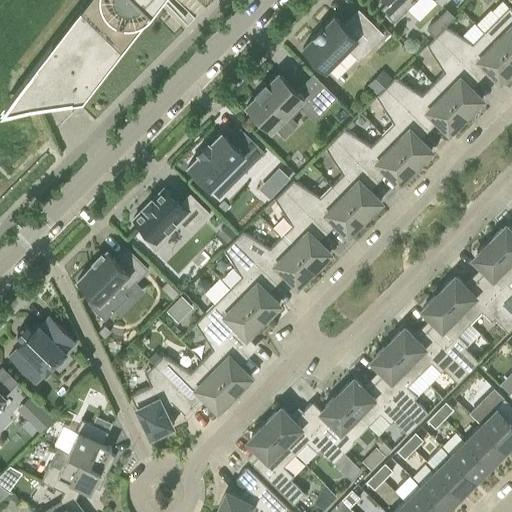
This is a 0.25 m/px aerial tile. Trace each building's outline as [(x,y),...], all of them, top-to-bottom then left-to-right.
[(84,0),(24,77),(36,101),(83,95),(157,0),(84,0)] [(385,0),(387,2),(381,8),(395,21),(415,0),(385,0)] [(511,7),(509,5),(484,32),(511,59),(511,7)] [(427,28),(435,35),(455,15),(448,7),(427,28)] [(315,36),(304,47),(327,69),(348,48),(359,58),(385,32),(359,8),(344,23),(335,15),(324,26),(323,25),(313,34),(315,36)] [(511,69),(511,59),(484,32),(472,43),(445,26),(436,35),(477,75),(485,67),(500,81),(511,69)] [(477,75),(436,35),(427,44),(444,71),(433,83),(466,115),(483,98),(468,84),(477,75)] [(385,86),(393,79),(383,69),(368,84),(377,94),(385,86)] [(258,94),(247,106),(271,130),(303,97),(279,73),(268,84),(265,82),(256,92),(258,94)] [(337,97),(318,77),(305,90),(312,97),(306,102),(319,115),(337,97)] [(466,115),(433,83),(422,94),(395,77),(393,79),(385,86),(426,126),(435,118),(449,132),(466,115)] [(426,126),(385,86),(377,94),(376,96),(393,122),(382,134),(415,166),(432,150),(418,135),(426,126)] [(210,143),(207,141),(197,151),(200,154),(188,166),(212,189),(234,167),(241,174),(264,151),(240,127),(229,139),(222,131),(210,143)] [(344,128),(335,137),(375,178),(384,169),(398,183),(415,166),(382,134),(371,145),(344,128)] [(375,178),(335,137),(325,147),(343,173),(332,185),(365,218),(381,201),(367,186),(375,178)] [(281,186),(290,178),(279,167),(270,176),(281,186)] [(365,218),(332,185),(320,196),(293,179),(284,188),(325,229),(333,220),(348,235),(365,218)] [(182,200),(181,199),(165,183),(155,194),(153,192),(144,201),(146,202),(134,214),(160,241),(178,222),(190,234),(211,213),(190,192),(182,200)] [(316,237),(325,229),(284,188),(275,198),(292,225),(281,236),(314,269),(331,252),(316,237)] [(227,224),(218,233),(227,242),(236,233),(227,224)] [(489,240),(511,262),(511,229),(508,225),(503,230),(501,228),(489,240)] [(314,269),(281,236),(270,247),(243,230),(233,239),(274,280),(283,271),(297,286),(314,269)] [(241,276),(230,287),(263,320),(280,303),(265,288),(274,280),(233,239),(224,249),(241,276)] [(477,279),(511,313),(511,286),(509,284),(511,280),(511,262),(489,240),(477,253),(479,254),(474,259),(486,271),(477,279)] [(77,280),(94,296),(87,302),(104,320),(114,310),(119,316),(145,290),(136,281),(148,268),(127,247),(116,259),(107,250),(103,254),(101,252),(94,260),(95,262),(77,280)] [(232,266),(205,291),(213,300),(241,275),(232,266)] [(438,291),(470,323),(482,310),(492,320),(495,317),(508,331),(511,327),(511,313),(477,279),(469,287),(457,276),(453,281),(451,279),(438,291)] [(179,293),(167,281),(161,287),(173,299),(179,293)] [(263,320),(230,287),(205,313),(245,353),(255,343),(248,336),(263,320)] [(458,335),(470,323),(438,291),(426,304),(428,306),(424,310),(435,322),(426,330),(468,371),(479,361),(465,348),(468,345),(458,335)] [(193,306),(182,295),(167,310),(178,321),(193,306)] [(237,361),(245,353),(205,313),(195,322),(212,349),(201,360),(235,393),(251,376),(237,361)] [(36,382),(49,368),(76,341),(56,321),(46,331),(38,323),(31,329),(26,324),(17,332),(23,338),(17,344),(18,346),(9,356),(36,382)] [(111,331),(105,325),(98,331),(105,337),(111,331)] [(388,342),(419,374),(431,361),(441,371),(444,368),(458,382),(468,371),(426,330),(418,338),(406,327),(402,332),(400,330),(388,342)] [(407,385),(419,374),(388,342),(375,355),(377,357),(373,361),(384,373),(376,381),(417,422),(428,411),(414,398),(417,395),(407,385)] [(151,359),(155,363),(161,357),(157,353),(151,359)] [(235,393),(201,360),(190,371),(163,354),(161,357),(155,363),(154,364),(195,404),(203,395),(218,410),(235,393)] [(185,414),(195,404),(154,364),(145,373),(151,384),(130,394),(151,436),(173,425),(164,408),(171,401),(185,414)] [(0,409),(0,410),(0,409),(0,402),(4,398),(3,397),(17,383),(1,367),(0,367),(0,409)] [(337,393),(368,425),(381,412),(391,422),(394,419),(407,433),(417,422),(376,381),(367,390),(356,378),(351,383),(349,381),(337,393)] [(303,410),(344,452),(354,442),(353,440),(368,425),(337,393),(325,406),(327,408),(323,411),(312,400),(303,410)] [(511,404),(504,397),(480,422),(507,449),(511,443),(511,404)] [(446,401),(436,411),(444,418),(454,409),(446,401)] [(303,410),(295,419),(283,407),(278,412),(276,410),(264,422),(295,454),(308,441),(317,451),(320,448),(334,462),(344,452),(303,410)] [(40,432),(54,418),(45,410),(32,424),(40,432)] [(435,427),(444,418),(436,411),(427,420),(435,427)] [(93,424),(108,431),(112,423),(97,415),(93,424)] [(78,432),(68,453),(108,472),(116,455),(100,448),(108,431),(82,419),(76,431),(78,432)] [(260,453),(252,462),(251,462),(293,503),(304,492),(291,478),(293,475),(283,466),(295,454),(264,422),(252,435),(253,437),(249,441),(260,453)] [(507,449),(480,422),(465,438),(491,465),(507,449)] [(416,432),(406,441),(414,449),(423,439),(416,432)] [(491,465),(465,438),(450,454),(476,480),(491,465)] [(382,441),(376,447),(384,455),(390,449),(382,441)] [(405,458),(414,449),(406,441),(397,450),(405,458)] [(340,467),(350,457),(344,452),(334,462),(340,467)] [(108,472),(68,453),(61,468),(50,462),(41,480),(64,491),(77,498),(85,481),(100,488),(108,472)] [(476,480),(450,454),(434,469),(461,495),(476,480)] [(385,462),(376,471),(384,479),(393,470),(385,462)] [(237,477),(247,487),(252,491),(245,499),(229,491),(226,497),(224,496),(216,511),(265,511),(266,511),(268,511),(284,511),(289,507),(248,466),(237,477)] [(461,495),(434,469),(419,485),(446,511),(461,495)] [(375,489),(384,479),(376,471),(366,481),(375,489)] [(0,498),(10,492),(0,484),(0,498)] [(444,511),(446,511),(419,485),(404,500),(416,511),(444,511)] [(342,499),(343,500),(350,507),(360,497),(352,489),(342,499)] [(85,511),(76,499),(77,498),(64,491),(60,500),(40,511),(85,511)] [(351,511),(353,510),(350,507),(343,500),(331,511),(351,511)] [(416,511),(404,500),(392,511),(416,511)]
